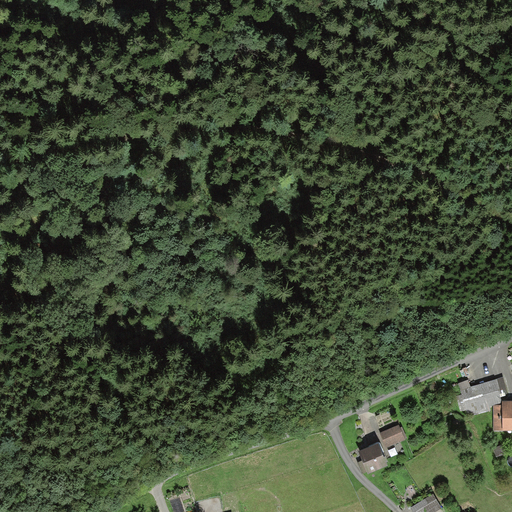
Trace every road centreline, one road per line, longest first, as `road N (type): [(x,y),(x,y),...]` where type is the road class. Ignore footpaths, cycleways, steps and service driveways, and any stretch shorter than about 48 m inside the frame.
road 1 (track): [(511,229),(437,179),(344,149),(227,129),(110,139),(0,164)]
road 2 (unclassified): [(511,337),(330,420),(178,468),(106,511)]
